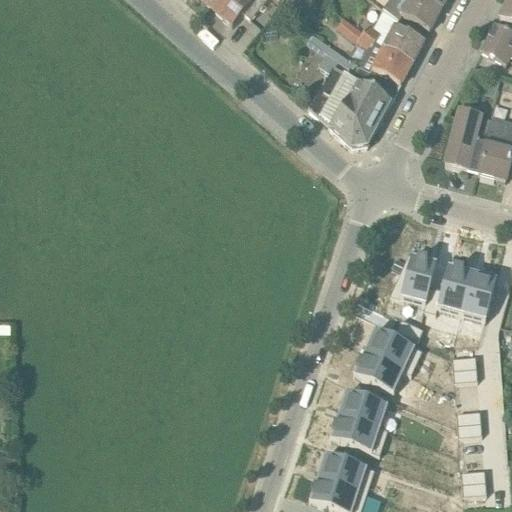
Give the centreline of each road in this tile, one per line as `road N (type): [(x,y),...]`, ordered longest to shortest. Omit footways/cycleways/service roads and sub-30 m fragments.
road 1 (unclassified): [(263,511),(372,190)]
road 2 (unclassified): [(372,190),(146,0)]
road 3 (unclassified): [(372,190),(482,0)]
road 4 (unclassified): [(511,222),(372,190)]
